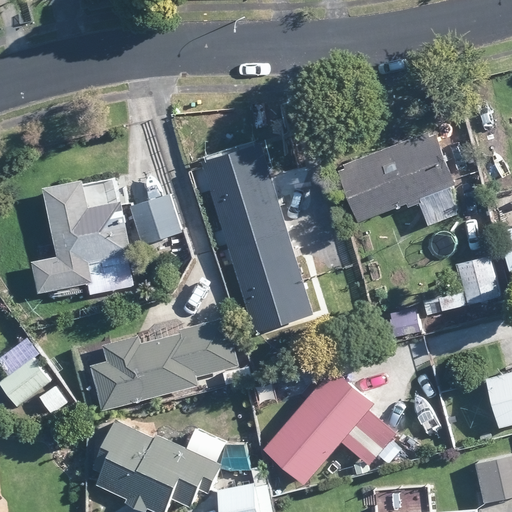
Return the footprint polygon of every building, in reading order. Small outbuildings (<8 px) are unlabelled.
[(480,98),(489,97),(488,85),(478,87),(480,98)] [(459,181),(465,179),(445,124),(403,141),(395,144),(347,162),(368,216),(416,197),(455,183),(459,181)] [(290,203),(272,142),(271,139),(211,157),(263,327),(323,309),(312,274),(290,203)] [(99,202),(95,179),(93,175),(55,182),(65,239),(67,251),(42,255),(48,288),(64,285),(65,294),(87,290),(86,284),(86,278),(102,276),(102,274),(114,272),(110,253),(141,248),(141,243),(133,197),(127,198),(99,202)] [(177,194),(138,206),(151,244),(189,232),(177,194)] [(473,257),(465,259),(472,288),(455,292),(458,305),(507,293),(495,251),(473,257)] [(427,330),(421,304),(391,311),(396,336),(427,330)] [(112,404),(208,378),(206,370),(248,359),(236,312),(231,314),(191,325),(192,328),(151,339),(149,331),(115,340),(120,357),(101,362),(112,404)] [(42,354),(46,350),(35,335),(4,357),(10,364),(14,371),(8,375),(26,400),(58,377),(42,354)] [(379,403),(343,369),(271,445),(310,482),(349,440),(376,465),(404,436),(374,408),(379,403)] [(511,370),(505,372),(497,374),(510,422),(511,421),(511,370)] [(58,410),(73,398),(61,382),(46,394),(58,410)] [(218,395),(231,391),(230,385),(217,388),(218,395)] [(218,455),(223,444),(202,434),(196,445),(165,431),(163,435),(123,416),(101,463),(110,467),(104,479),(135,493),(134,497),(154,506),(155,503),(173,511),(181,493),(202,503),(210,485),(215,487),(228,459),(218,455)] [(240,468),(256,467),(258,467),(253,439),(234,440),(240,468)] [(494,498),(511,493),(511,452),(485,459),(492,489),(494,498)] [(270,462),(261,464),(263,478),(272,476),(270,462)] [(229,511),(280,511),(276,490),(264,493),(261,478),(257,479),(224,486),(229,511)] [(446,511),(446,503),(436,504),(385,508),(385,511),(446,511)]
